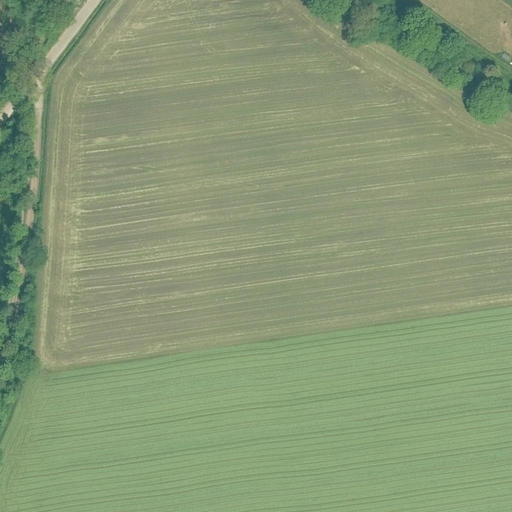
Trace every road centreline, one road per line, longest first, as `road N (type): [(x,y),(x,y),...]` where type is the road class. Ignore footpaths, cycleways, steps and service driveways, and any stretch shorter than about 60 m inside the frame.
road 1 (track): [(0,356),(27,235),(40,73)]
road 2 (unclassified): [(0,119),(93,0)]
